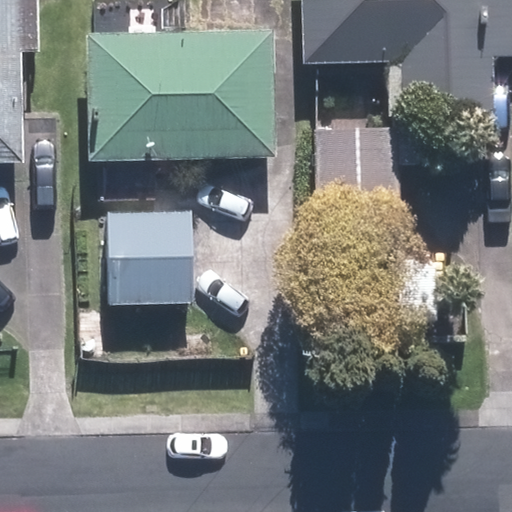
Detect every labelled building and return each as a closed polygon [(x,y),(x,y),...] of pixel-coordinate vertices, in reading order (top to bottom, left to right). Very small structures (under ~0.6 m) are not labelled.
[(0,0),(0,159),(18,159),(15,0),(0,0)] [(511,0),(312,0),(313,47),(408,45),(409,122),(483,120),(482,44),(511,43),(511,0)] [(276,45),(104,42),(102,147),(274,150),(276,45)] [(400,132),(323,132),(322,223),(400,223),(400,132)] [(197,216),(114,216),(114,302),(197,302),(197,216)]
